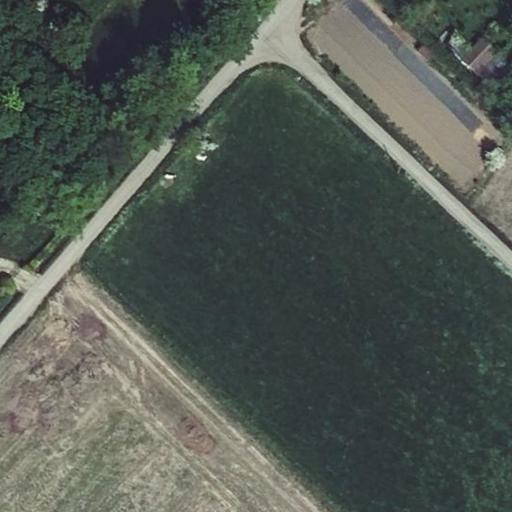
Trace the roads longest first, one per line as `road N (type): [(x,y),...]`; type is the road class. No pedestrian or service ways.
road 1 (residential): [(0,311),(260,24)]
road 2 (residential): [(260,24),(511,260)]
